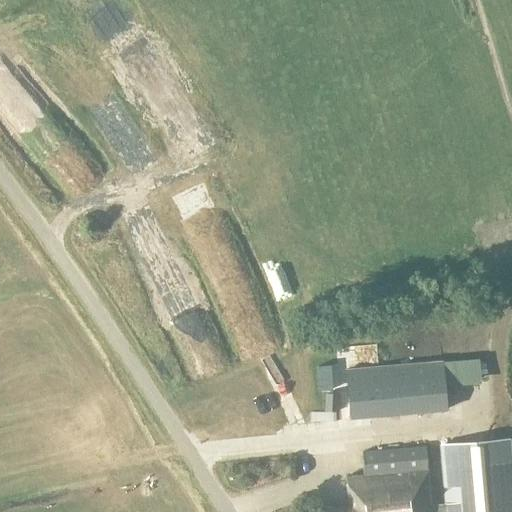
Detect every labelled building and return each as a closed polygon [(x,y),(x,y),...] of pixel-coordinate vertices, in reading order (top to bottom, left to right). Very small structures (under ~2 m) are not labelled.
[(0,77),(20,60),(0,36),(0,77)] [(229,210),(200,221),(205,233),(234,222),(229,210)] [(309,289),(383,283),(381,262),(341,265),(342,275),(308,277),(309,289)] [(446,410),(444,387),(480,384),(478,360),(442,362),(345,370),(349,418),(446,410)] [(325,394),(323,412),(337,412),(339,394),(325,394)] [(511,511),(511,464),(510,441),(443,446),(444,505),(430,506),(427,447),(363,452),(365,476),(347,477),(349,506),(321,508),(321,511),(511,511)] [(324,468),(346,469),(347,449),(324,448),(324,468)]
